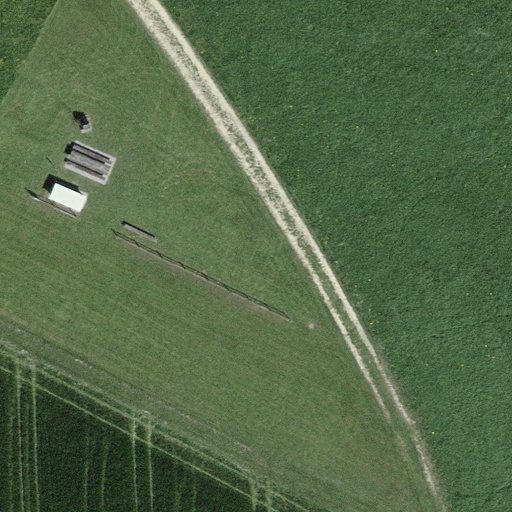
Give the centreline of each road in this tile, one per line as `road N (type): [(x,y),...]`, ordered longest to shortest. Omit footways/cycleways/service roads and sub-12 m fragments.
road 1 (track): [(419,454),(209,98),(128,0)]
road 2 (track): [(0,292),(419,454),(429,511)]
